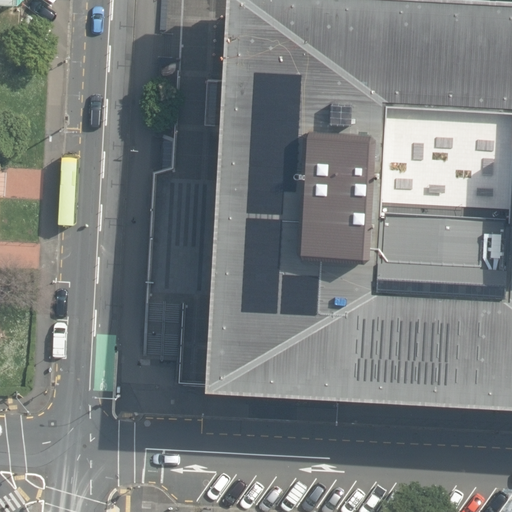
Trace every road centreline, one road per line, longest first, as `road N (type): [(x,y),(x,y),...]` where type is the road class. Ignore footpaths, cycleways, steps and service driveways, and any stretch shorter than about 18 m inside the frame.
road 1 (secondary): [(74,445),(102,0)]
road 2 (unclassified): [(511,473),(74,445)]
